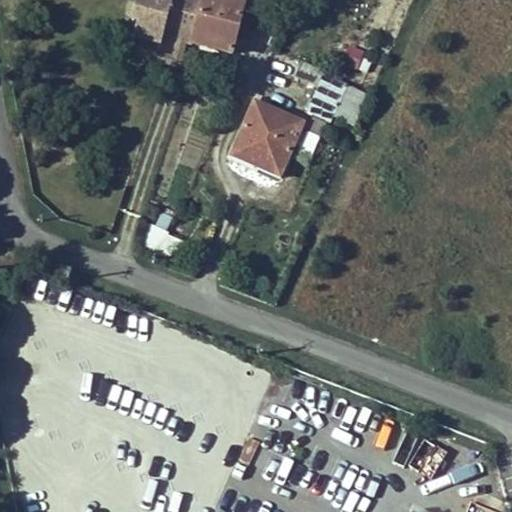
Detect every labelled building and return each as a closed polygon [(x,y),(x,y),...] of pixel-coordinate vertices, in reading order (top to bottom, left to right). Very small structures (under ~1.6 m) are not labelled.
[(175,68),(183,70),(192,46),(203,0),(141,0),(140,3),(131,0),(126,21),(130,22),(126,38),(132,39),(160,46),(162,38),(183,44),(175,68)] [(244,4),(230,1),(227,0),(203,0),(192,46),(230,56),(235,39),(239,22),(244,4)] [(239,22),(235,39),(242,41),(247,24),(239,22)] [(160,46),(132,39),(128,56),(175,68),(183,44),(162,38),(160,46)] [(306,81),(317,86),(322,75),(310,69),(306,81)] [(346,86),(322,75),(317,86),(306,113),(330,123),(333,118),(346,86)] [(346,86),(333,118),(353,127),(367,96),(346,86)] [(235,146),(260,157),(255,167),(278,177),(301,126),(264,108),(266,103),(256,99),(235,146)] [(230,156),(255,167),(260,157),(235,146),(230,156)] [(149,225),(140,246),(166,257),(175,236),(149,225)] [(405,432),(393,460),(408,467),(420,438),(405,432)] [(461,511),(467,499),(444,487),(431,511),(461,511)]
